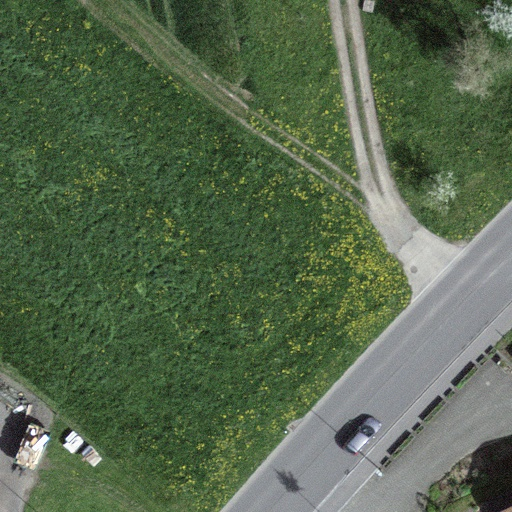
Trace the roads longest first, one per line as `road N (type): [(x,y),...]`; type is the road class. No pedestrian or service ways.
road 1 (secondary): [(511,253),(265,511)]
road 2 (track): [(380,212),(110,0)]
road 3 (track): [(344,0),(380,212),(464,300)]
